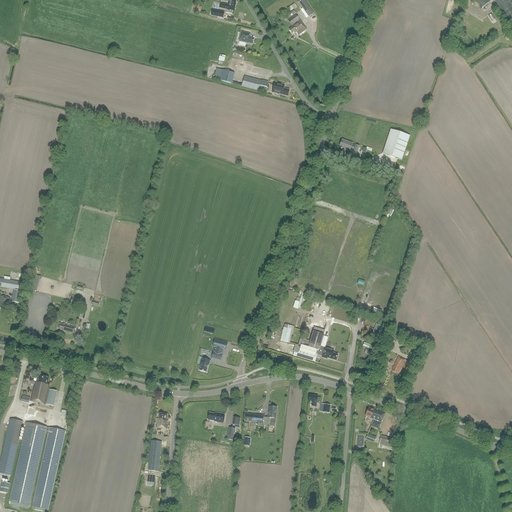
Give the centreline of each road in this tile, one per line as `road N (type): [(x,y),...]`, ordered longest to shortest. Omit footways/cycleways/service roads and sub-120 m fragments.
road 1 (unclassified): [(241,385),(330,118)]
road 2 (tertiary): [(177,394),(0,352)]
road 3 (tertiary): [(349,389),(511,449)]
road 4 (unclassified): [(330,118),(300,95),(245,0)]
road 5 (unclassified): [(330,118),(375,0)]
road 6 (unclassified): [(340,511),(349,389)]
